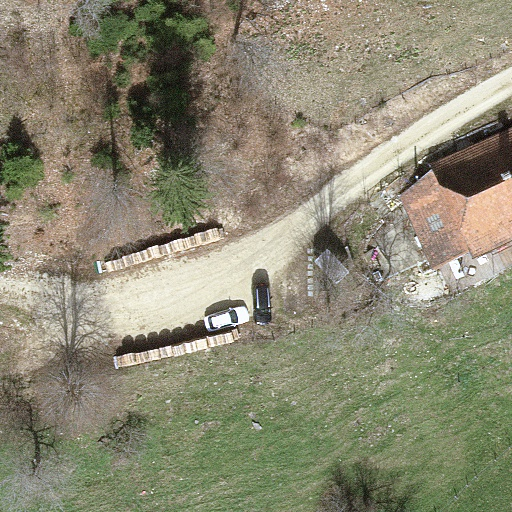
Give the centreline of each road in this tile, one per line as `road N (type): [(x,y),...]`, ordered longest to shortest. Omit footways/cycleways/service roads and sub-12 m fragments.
road 1 (track): [(178,300),(511,82)]
road 2 (track): [(0,347),(178,300)]
